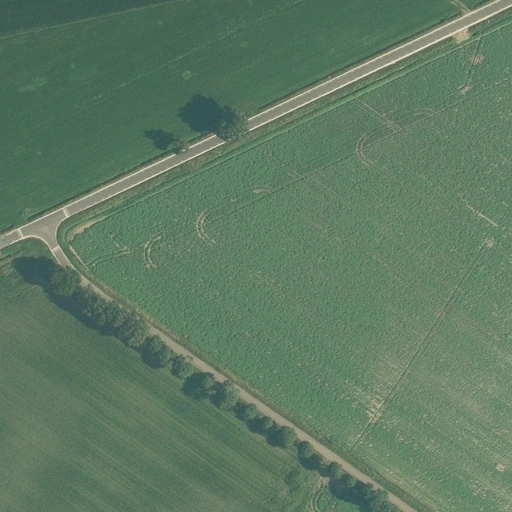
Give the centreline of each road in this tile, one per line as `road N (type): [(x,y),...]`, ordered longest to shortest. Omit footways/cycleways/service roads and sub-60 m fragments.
road 1 (unclassified): [(40,223),(509,0)]
road 2 (unclassified): [(412,511),(114,304),(62,262),(40,223)]
